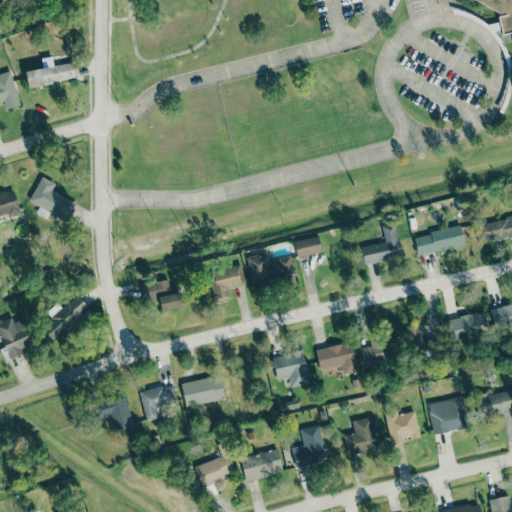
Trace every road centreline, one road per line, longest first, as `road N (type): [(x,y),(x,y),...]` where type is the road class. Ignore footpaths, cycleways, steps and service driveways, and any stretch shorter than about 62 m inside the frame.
road 1 (residential): [(0,398),(127,356),(511,264)]
road 2 (residential): [(127,356),(104,282),(99,0)]
road 3 (residential): [(306,511),(511,465)]
